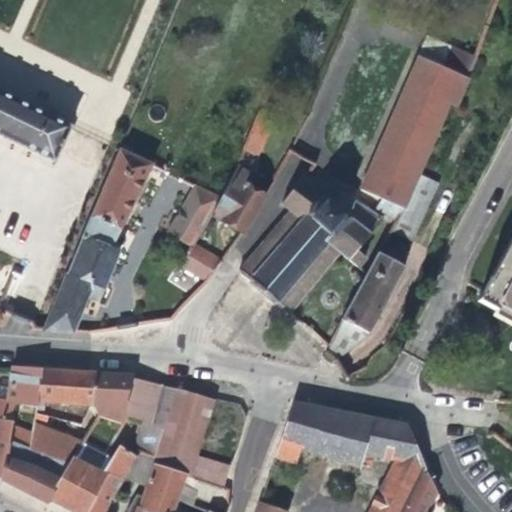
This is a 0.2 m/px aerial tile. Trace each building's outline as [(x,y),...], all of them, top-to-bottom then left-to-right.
[(358,189),(380,198),(403,208),(405,209),(420,174),(451,104),(457,106),(469,77),(467,76),(464,75),(473,54),(426,33),(374,153),(358,189)] [(0,89),(0,136),(37,154),(54,162),(72,125),(0,89)] [(275,114),(254,106),(235,146),(257,156),(275,114)] [(40,330),(73,332),(88,299),(98,303),(108,279),(111,271),(121,249),(115,246),(152,162),(118,148),(40,330)] [(230,157),(215,190),(206,206),(242,230),(264,190),(245,179),(251,167),(230,157)] [(237,267),(240,268),(291,311),(340,253),(357,266),(366,257),(356,247),(370,231),(381,214),(348,196),(345,198),(336,192),(337,189),(333,188),(326,193),(303,172),(279,202),(288,209),(237,267)] [(437,182),(420,174),(405,209),(422,216),(437,182)] [(163,230),(184,243),(186,239),(206,206),(215,190),(192,180),(163,230)] [(376,207),(396,219),(403,208),(380,198),(376,207)] [(412,239),(422,216),(405,209),(403,208),(396,219),(390,228),(412,239)] [(511,237),(478,301),(511,319),(511,237)] [(222,258),(186,239),(184,243),(173,263),(205,282),(213,271),(222,258)] [(0,267),(13,273),(19,276),(27,260),(0,248),(0,267)] [(335,329),(328,342),(325,348),(328,350),(338,357),(370,332),(404,265),(376,250),(335,329)] [(0,296),(2,298),(13,273),(0,267),(0,296)] [(0,417),(10,420),(12,403),(36,408),(37,401),(41,368),(8,366),(5,385),(0,384),(0,417)] [(81,425),(87,430),(95,414),(117,419),(130,376),(131,374),(100,372),(72,370),(41,368),(37,401),(90,406),(91,413),(88,412),(81,425)] [(87,430),(69,464),(50,497),(70,508),(76,511),(98,511),(122,467),(134,445),(155,453),(175,388),(130,376),(117,419),(95,414),(87,430)] [(216,399),(175,388),(155,453),(153,463),(196,477),(202,455),(216,399)] [(366,511),(400,511),(425,465),(406,424),(292,401),(273,457),(272,461),(294,467),(299,450),(358,469),(362,455),(392,460),(366,511)] [(0,478),(2,480),(7,439),(10,422),(10,420),(0,417),(0,478)] [(30,448),(33,431),(10,422),(7,439),(30,448)] [(61,442),(33,431),(30,448),(54,458),(61,442)] [(30,448),(7,439),(2,480),(22,491),(47,505),(50,497),(69,464),(54,458),(30,448)] [(122,467),(147,479),(153,463),(155,453),(134,445),(122,467)] [(230,465),(202,455),(196,477),(223,486),(230,465)] [(226,486),(223,486),(196,477),(153,463),(147,479),(137,506),(151,511),(173,511),(175,507),(178,499),(193,505),(196,496),(229,510),(232,504),(226,486)] [(425,511),(435,493),(436,490),(425,465),(400,511),(425,511)]
